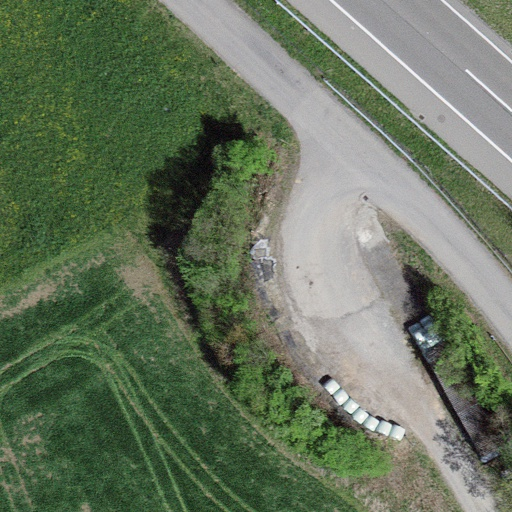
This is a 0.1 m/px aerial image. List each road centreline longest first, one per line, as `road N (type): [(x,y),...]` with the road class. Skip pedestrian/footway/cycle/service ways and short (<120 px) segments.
road 1 (unclassified): [(511,315),(435,226),(194,0)]
road 2 (track): [(481,511),(325,253),(325,197),(355,148)]
road 3 (motorway): [(387,0),(511,110)]
